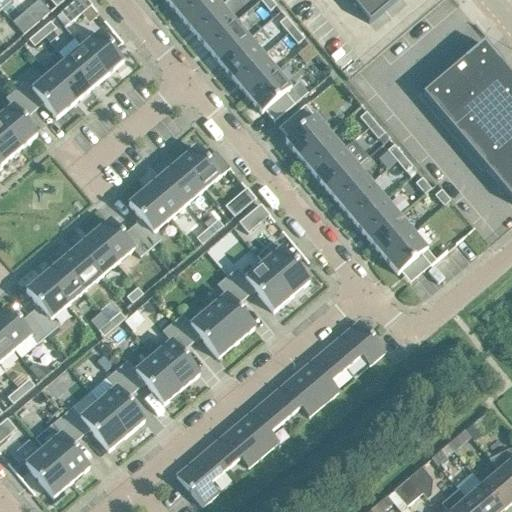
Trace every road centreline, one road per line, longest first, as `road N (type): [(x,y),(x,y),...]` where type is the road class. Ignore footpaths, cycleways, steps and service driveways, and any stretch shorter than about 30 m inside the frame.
road 1 (residential): [(97,511),(361,289)]
road 2 (residential): [(361,289),(189,84)]
road 3 (residential): [(511,252),(409,343),(361,289)]
road 4 (residential): [(80,176),(189,84)]
